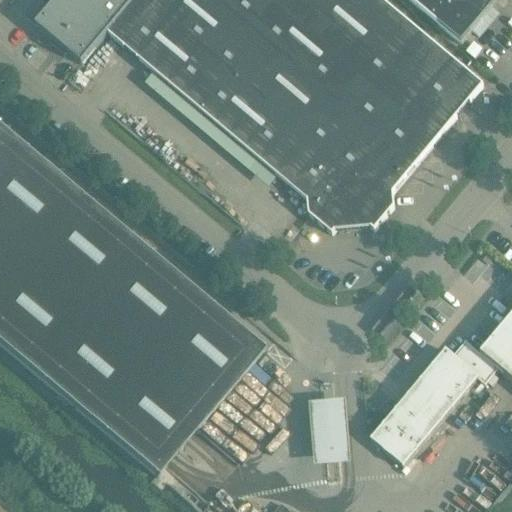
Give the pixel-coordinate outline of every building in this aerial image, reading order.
[(484,89),(377,0),(60,0),(36,29),(82,68),(108,37),(307,205),(309,219),(333,238),(335,235),(368,232),(371,232),(375,235),(395,211),(393,197),(484,89)] [(405,0),(461,47),(492,10),(500,0),(405,0)] [(264,353),(0,131),(0,348),(157,480),(264,353)] [(511,319),(482,355),(480,358),(466,346),(453,360),(446,354),(430,373),(430,377),(428,380),(424,381),(371,444),(404,471),(478,383),(485,389),(499,373),(511,383),(511,319)] [(325,458),(339,457),(336,417),(322,418),(325,458)]
